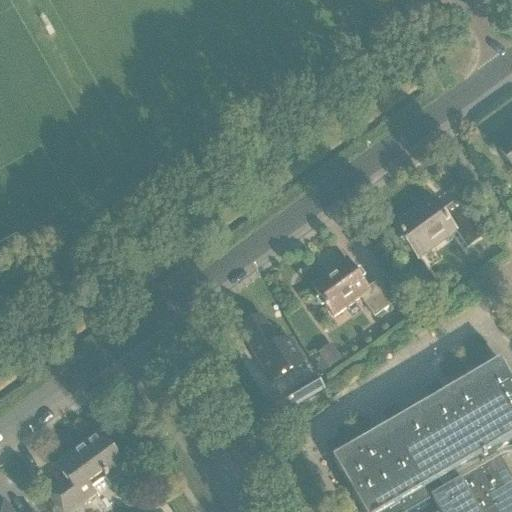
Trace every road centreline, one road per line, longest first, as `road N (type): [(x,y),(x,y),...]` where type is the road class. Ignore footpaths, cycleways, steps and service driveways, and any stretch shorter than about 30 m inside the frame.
road 1 (secondary): [(123,343),(509,61)]
road 2 (residential): [(244,511),(123,343)]
road 3 (secondary): [(0,433),(123,343)]
